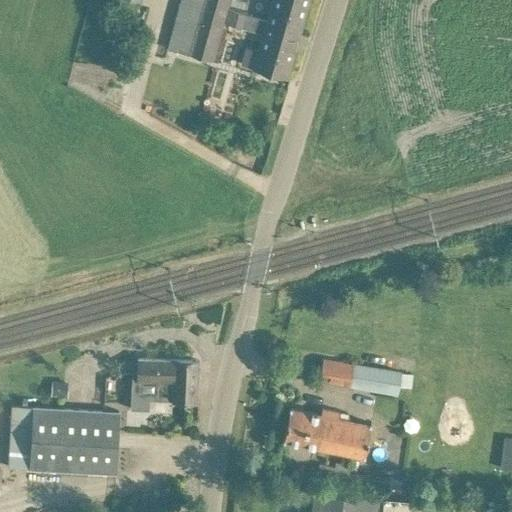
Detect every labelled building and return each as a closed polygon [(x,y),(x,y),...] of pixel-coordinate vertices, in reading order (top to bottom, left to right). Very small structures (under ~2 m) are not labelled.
[(200,0),(179,0),(166,48),(185,53),(200,0)] [(267,18),(225,6),(202,0),(200,0),(185,53),(209,60),(221,20),(263,32),(252,67),(286,77),(299,32),(265,23),(267,18)] [(272,0),(267,18),(265,23),(299,32),(308,0),(272,0)] [(198,360),(178,359),(174,359),(138,358),(137,371),(132,371),(130,408),(149,409),(149,399),(196,401),(198,360)] [(388,392),(392,370),(323,358),(319,380),(388,392)] [(52,380),(51,394),(62,395),(63,381),(52,380)] [(118,411),(98,410),(11,405),(8,466),(115,472),(118,411)] [(371,423),(309,411),(290,407),(283,440),(364,456),(371,423)] [(511,437),(502,437),(500,468),(511,468),(511,437)] [(377,511),(378,499),(313,492),(311,511),(377,511)]
